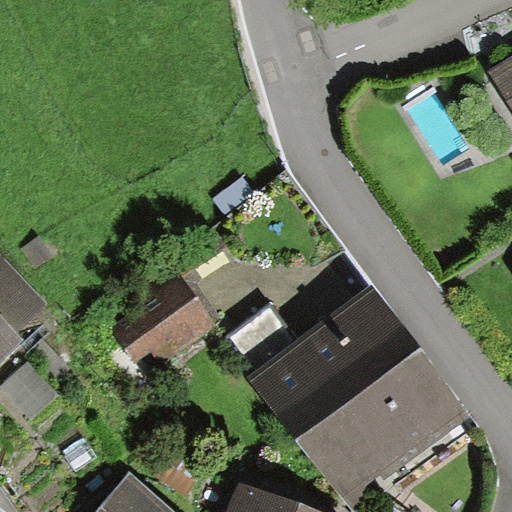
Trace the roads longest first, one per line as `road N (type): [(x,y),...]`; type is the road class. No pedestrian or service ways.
road 1 (residential): [(511,438),(307,148),(280,75)]
road 2 (residential): [(464,0),(280,75)]
